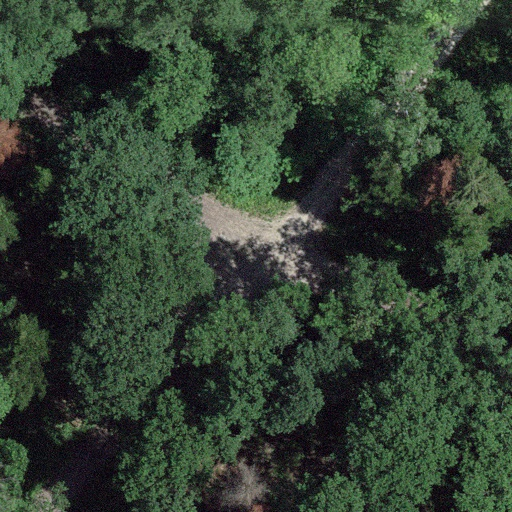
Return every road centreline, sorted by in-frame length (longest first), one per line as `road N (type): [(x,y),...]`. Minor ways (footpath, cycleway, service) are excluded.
road 1 (track): [(486,0),(414,102),(165,381),(61,511)]
road 2 (track): [(281,251),(0,108)]
road 3 (track): [(281,251),(511,381)]
